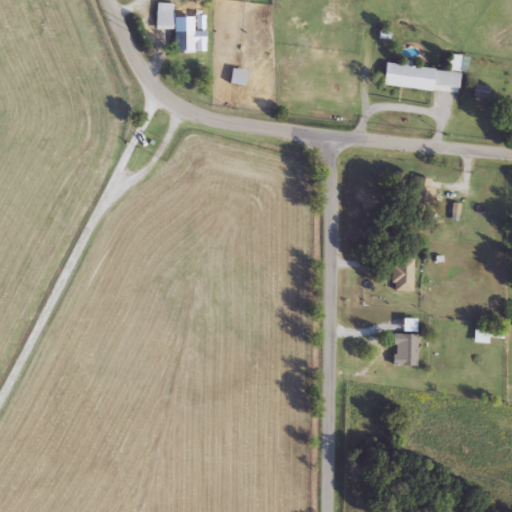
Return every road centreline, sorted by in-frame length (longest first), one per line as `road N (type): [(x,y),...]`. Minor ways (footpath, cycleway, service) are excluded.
road 1 (tertiary): [(511,153),(204,117),(157,92),(128,48)]
road 2 (tertiary): [(327,511),(329,136)]
